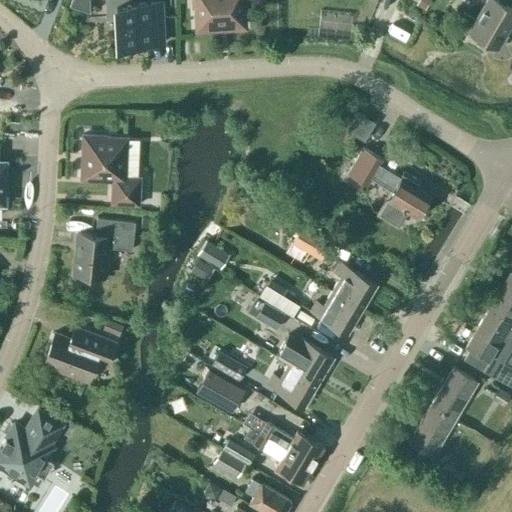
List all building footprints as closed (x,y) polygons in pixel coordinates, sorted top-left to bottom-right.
[(163,1),(148,2),(132,3),(131,0),(105,0),(106,17),(116,17),(118,44),(165,41),(163,1)] [(241,0),(197,0),(199,25),(243,23),(241,0)] [(511,8),(497,0),(486,0),(476,18),(463,10),(454,26),(467,33),(469,29),(497,46),(511,21),(511,8)] [(388,31),(407,37),(411,25),(392,20),(388,31)] [(358,111),(347,130),(364,140),(375,121),(358,111)] [(106,137),(106,134),(82,133),(80,179),(104,180),(104,177),(112,177),(111,203),(139,204),(140,176),(123,175),(125,138),(106,137)] [(429,193),(417,186),(420,180),(403,170),(400,175),(379,163),(382,158),(363,146),(347,172),(367,184),(371,177),(392,189),(378,212),(397,224),(406,209),(416,215),(429,193)] [(143,208),(159,209),(159,193),(144,192),(143,208)] [(105,276),(108,246),(132,249),(135,220),(97,216),(95,233),(77,231),(72,273),(105,276)] [(297,242),(298,243),(292,252),(302,259),(309,249),(319,255),(328,241),(307,227),(297,242)] [(362,307),(363,305),(376,283),(339,261),(333,271),(340,275),(331,289),(362,307)] [(511,272),(510,272),(490,305),(488,308),(511,323),(511,321),(511,272)] [(292,314),(298,304),(266,284),(260,294),(292,314)] [(347,332),(362,307),(331,289),(323,304),(316,300),(310,310),(347,332)] [(283,314),(263,301),(256,313),(277,325),(283,314)] [(511,323),(488,308),(465,345),(489,360),(511,323)] [(102,328),(118,333),(122,323),(106,317),(102,328)] [(72,322),(68,336),(55,331),(44,363),(86,377),(93,357),(104,361),(113,336),(72,322)] [(333,355),(296,333),(294,337),(288,333),(275,355),(288,362),(318,380),(333,355)] [(211,362),(239,378),(246,365),(219,349),(211,362)] [(487,363),(505,380),(511,373),(511,360),(500,349),(487,363)] [(267,382),(304,405),(318,380),(288,362),(279,376),(273,372),(267,382)] [(195,388),(231,408),(244,386),(208,365),(195,388)] [(477,380),(453,366),(431,403),(454,417),(477,380)] [(491,382),(486,392),(502,400),(507,391),(491,382)] [(431,403),(409,439),(432,454),(454,417),(431,403)] [(0,466),(11,477),(13,474),(29,483),(53,445),(49,443),(61,423),(37,408),(25,428),(15,421),(0,444),(0,466)] [(264,422),(251,443),(262,449),(269,437),(274,428),(264,422)] [(313,463),(323,445),(296,430),(286,447),(313,463)] [(262,449),(279,459),(286,447),(269,437),(262,449)] [(234,440),(228,452),(245,462),(252,449),(234,440)] [(275,465),(302,481),(313,463),(286,447),(279,459),(275,465)] [(220,449),(213,462),(238,475),(245,463),(220,449)] [(446,460),(438,473),(456,483),(463,472),(446,460)] [(249,502),(265,511),(283,511),(291,500),(253,477),(246,490),(254,494),(249,502)] [(37,511),(54,511),(67,493),(55,485),(37,511)] [(219,494),(228,499),(232,493),(223,487),(219,494)] [(175,495),(169,506),(180,511),(190,511),(194,504),(175,495)]
